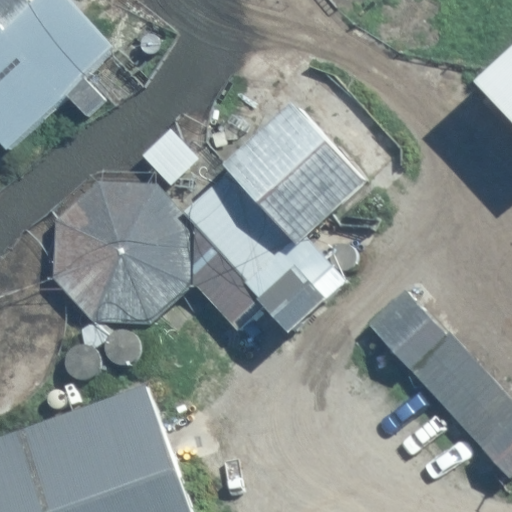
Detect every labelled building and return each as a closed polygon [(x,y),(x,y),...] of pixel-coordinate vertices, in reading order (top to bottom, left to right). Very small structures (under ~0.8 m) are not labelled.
[(0,134),(21,157),(80,101),(102,124),(134,93),(114,73),(131,57),(77,0),(50,0),(43,7),(35,0),(6,0),(0,6),(0,134)] [(511,82),(503,90),(511,100),(511,82)] [(312,109),(195,212),(209,229),(205,286),(251,338),(282,310),(308,340),(366,289),(327,245),(386,193),(312,109)] [(211,162),(180,130),(150,159),(181,191),(211,162)] [(511,430),(511,398),(413,296),(378,330),(493,449),(511,430)] [(77,386),(85,383),(157,364),(147,329),(67,350),(77,386)] [(203,511),(159,386),(0,443),(0,511),(203,511)] [(511,472),(511,437),(495,456),(511,472)]
